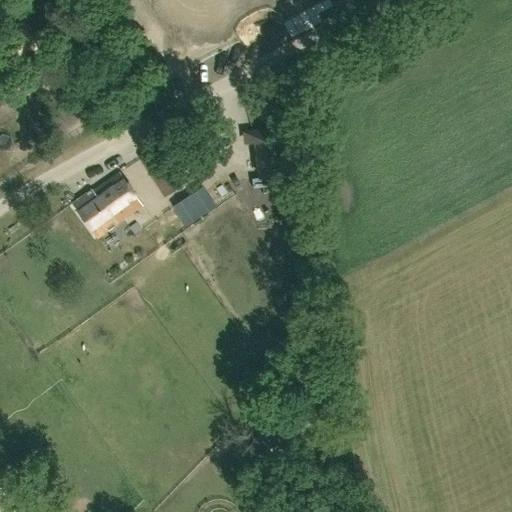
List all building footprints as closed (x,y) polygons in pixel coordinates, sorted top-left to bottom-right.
[(188,180),(187,179),(164,144),(141,159),(164,196),(188,180)] [(221,178),(236,177),(235,163),(219,165),(221,178)] [(97,237),(142,205),(118,172),(92,190),(91,189),(72,203),(72,202),(71,203),(96,238),(97,238),(97,237)] [(202,185),(173,200),(185,223),(214,208),(202,185)] [(290,448),(310,424),(283,401),(263,426),(290,448)]
